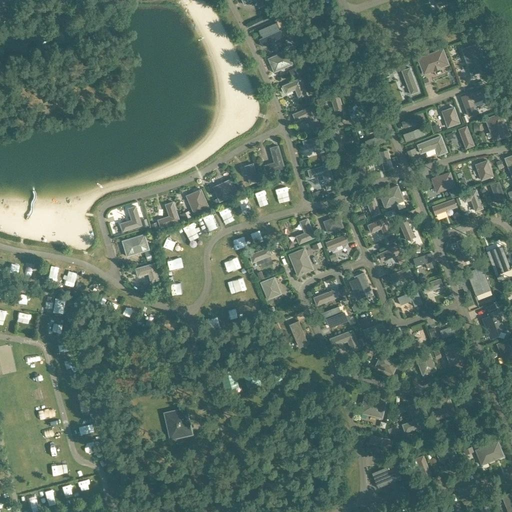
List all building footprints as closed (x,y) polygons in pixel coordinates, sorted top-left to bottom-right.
[(0,0),(0,11),(15,7),(13,0),(0,0)] [(270,5),(264,8),(267,15),(273,12),(270,5)] [(277,22),(259,30),(261,36),(262,35),(263,37),(259,39),(264,37),(266,44),(262,46),(284,36),(281,29),(280,30),(277,22)] [(478,44),(463,49),(470,68),(472,67),(477,70),(478,72),(487,68),(478,44)] [(441,67),(449,64),(443,49),(418,58),(424,73),(434,70),(432,66),(433,64),(438,62),(439,63),(441,67)] [(293,64),(287,50),(268,58),(274,72),(293,64)] [(295,67),(289,70),(293,78),(299,76),(295,67)] [(411,94),(419,91),(410,68),(402,71),(411,94)] [(299,97),(306,94),(299,78),(283,86),(286,93),(295,89),(299,97)] [(365,83),(342,90),(343,93),(344,93),(345,94),(348,93),(349,96),(367,90),(365,83)] [(481,89),(462,97),(465,106),(469,116),(478,112),(474,102),(485,98),(481,89)] [(339,92),(331,94),(336,113),(344,111),(339,92)] [(55,103),(52,95),(45,97),(48,106),(55,103)] [(307,96),(302,98),(305,105),(310,103),(307,96)] [(314,131),(321,128),(312,106),(293,114),(296,121),(308,116),(314,131)] [(459,122),(454,107),(443,111),(448,126),(459,122)] [(509,135),(501,113),(486,119),(494,141),(509,135)] [(467,126),(459,129),(466,148),(474,145),(467,126)] [(404,134),(406,141),(407,141),(426,134),(423,127),(404,134)] [(336,152),(344,149),(338,128),(329,131),(336,152)] [(383,135),(368,140),(371,146),(385,141),(383,135)] [(325,151),(321,136),(303,141),(306,149),(315,146),(317,153),(325,151)] [(441,136),(418,145),(421,153),(436,147),(439,154),(447,151),(441,136)] [(266,173),(285,168),(278,145),(271,148),(275,162),(264,165),(266,173)] [(388,149),(379,152),(384,170),(393,168),(388,149)] [(358,176),(366,174),(362,155),(344,160),(346,168),(356,165),(358,176)] [(482,180),(493,176),(487,160),(476,164),(482,180)] [(253,163),(245,166),(250,183),(259,181),(253,163)] [(336,187),(329,164),(308,170),(311,178),(323,174),(328,190),(336,187)] [(455,186),(450,172),(432,178),(437,192),(455,186)] [(238,193),(232,178),(213,187),(220,201),(238,193)] [(498,203),(506,200),(499,182),(491,184),(498,203)] [(385,208),(404,200),(398,185),(379,193),(385,208)] [(288,187),(276,190),(278,200),(290,197),(288,187)] [(457,188),(449,190),(451,196),(459,194),(457,188)] [(209,208),(201,189),(194,192),(196,198),(189,201),(195,214),(209,208)] [(265,189),(254,192),(257,202),(268,199),(265,189)] [(465,202),(472,199),(476,211),(483,208),(476,189),(462,194),(465,202)] [(373,193),(365,196),(373,215),(381,212),(373,193)] [(237,201),(240,214),(249,212),(246,198),(237,201)] [(457,206),(454,199),(433,206),(436,214),(457,206)] [(180,221),(173,202),(166,204),(170,216),(158,220),(161,227),(180,221)] [(142,225),(136,206),(128,208),(132,220),(120,223),(123,231),(142,225)] [(225,219),(233,215),(229,206),(220,210),(225,219)] [(110,220),(119,218),(117,208),(108,210),(110,220)] [(394,209),(386,212),(389,217),(396,215),(394,209)] [(438,218),(453,214),(452,210),(437,214),(438,218)] [(189,211),(181,214),(183,219),(191,217),(189,211)] [(215,228),(210,214),(200,218),(206,232),(215,228)] [(460,214),(454,219),(457,223),(463,218),(460,214)] [(328,233),(343,227),(339,215),(324,221),(328,233)] [(397,218),(407,240),(414,237),(405,215),(397,218)] [(382,228),(385,236),(392,233),(386,217),(368,225),(371,232),(382,228)] [(296,236),(300,243),(315,237),(308,218),(300,221),(305,233),(296,236)] [(195,223),(183,227),(188,238),(199,234),(195,223)] [(255,242),(264,239),(261,229),(252,231),(255,242)] [(149,249),(145,234),(123,241),(127,256),(149,249)] [(237,248),(246,244),(242,234),(233,238),(237,248)] [(345,234),(326,242),(329,249),(348,242),(345,234)] [(464,238),(457,240),(464,261),(471,258),(464,238)] [(178,251),(179,240),(169,239),(167,250),(178,251)] [(398,245),(380,253),(383,261),(401,253),(402,252),(399,245),(398,245)] [(269,246),(250,254),(253,262),(272,254),(269,246)] [(298,275),(313,269),(305,248),(290,254),(298,275)] [(496,275),(511,269),(509,263),(508,264),(506,259),(507,258),(504,249),(496,252),(495,248),(487,251),(496,275)] [(432,251),(413,258),(416,265),(434,259),(432,251)] [(237,257),(226,258),(228,270),(238,269),(237,257)] [(159,279),(154,263),(136,268),(138,276),(149,273),(151,282),(159,279)] [(408,266),(391,274),(395,282),(411,275),(412,274),(408,266)] [(478,267),(459,274),(462,281),(481,274),(478,267)] [(358,279),(351,282),(357,297),(365,294),(364,292),(371,288),(364,272),(356,275),(358,279)] [(471,288),(484,281),(481,274),(467,281),(471,288)] [(268,299),(282,293),(275,277),(261,282),(268,299)] [(246,278),(235,279),(236,289),(247,287),(246,278)] [(440,278),(423,284),(426,292),(443,286),(444,286),(441,278),(440,278)] [(344,286),(338,288),(341,296),(347,294),(344,286)] [(335,289),(314,297),(317,305),(338,297),(335,289)] [(422,303),(417,289),(398,297),(401,304),(412,300),(415,306),(422,303)] [(492,290),(476,296),(479,305),(496,299),(492,290)] [(27,307),(28,294),(19,293),(19,307),(27,307)] [(242,297),(241,309),(251,310),(251,297),(242,297)] [(64,313),(66,299),(56,298),(54,312),(64,313)] [(339,306),(321,313),(324,320),(328,319),(331,326),(347,320),(344,312),(342,313),(339,306)] [(28,324),(31,314),(20,310),(16,320),(28,324)] [(487,332),(506,325),(503,317),(484,324),(487,332)] [(290,324),(300,346),(308,342),(299,320),(290,324)] [(55,322),(52,333),(62,336),(65,324),(55,322)] [(382,322),(364,329),(367,337),(385,330),(383,322),(382,322)] [(458,323),(440,330),(443,338),(460,331),(461,331),(458,323)] [(360,348),(353,330),(330,338),(333,346),(348,341),(352,351),(360,348)] [(422,346),(419,338),(396,345),(398,353),(422,346)] [(505,363),(511,359),(511,340),(511,339),(497,344),(505,363)] [(451,365),(466,359),(458,341),(444,347),(451,365)] [(366,345),(364,351),(371,354),(374,349),(366,345)] [(438,348),(433,350),(436,359),(441,357),(438,348)] [(436,369),(430,352),(417,357),(423,374),(436,369)] [(393,374),(399,361),(382,353),(376,366),(393,374)] [(67,362),(69,373),(78,371),(76,361),(67,362)] [(74,393),(84,389),(81,382),(72,385),(74,393)] [(476,384),(469,387),(469,388),(476,405),(483,402),(477,385),(476,384)] [(383,418),(386,402),(364,397),(361,413),(383,418)] [(442,399),(445,408),(433,412),(435,420),(455,413),(449,397),(442,399)] [(408,406),(414,420),(403,424),(405,432),(424,426),(416,403),(408,406)] [(164,412),(170,440),(194,435),(187,407),(164,412)] [(83,421),(86,433),(97,430),(95,419),(83,421)] [(392,447),(393,440),(372,435),(370,443),(392,447)] [(476,448),(482,463),(505,454),(499,439),(476,448)] [(100,441),(91,444),(95,453),(104,450),(100,441)] [(453,446),(437,452),(440,460),(448,457),(454,471),(462,468),(453,446)] [(425,456),(417,459),(424,481),(432,478),(425,456)] [(395,463),(372,473),(375,481),(387,476),(390,483),(391,482),(390,481),(393,480),(394,481),(402,478),(395,463)] [(404,463),(402,469),(407,471),(410,466),(404,463)] [(88,480),(77,483),(80,492),(91,489),(88,480)] [(71,484),(60,486),(62,497),(73,495),(71,484)] [(53,488),(41,491),(43,500),(55,497),(53,488)] [(511,511),(511,491),(502,496),(508,511),(511,511)] [(22,496),(24,505),(35,504),(33,494),(22,496)] [(478,501),(481,511),(490,511),(485,498),(478,501)] [(462,511),(459,501),(451,504),(454,511),(462,511)]
